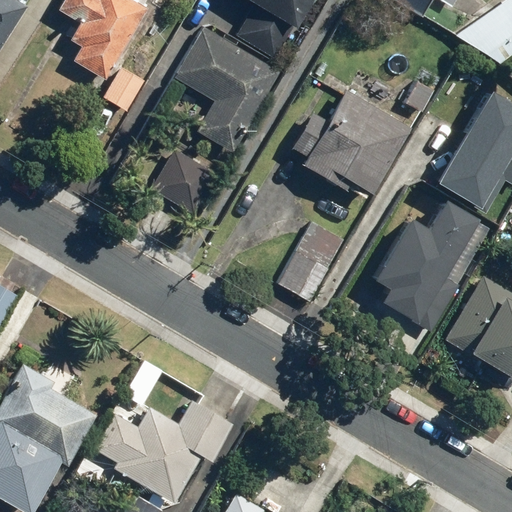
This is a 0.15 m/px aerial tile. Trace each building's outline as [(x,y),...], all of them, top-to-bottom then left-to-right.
[(0,0),(0,50),(31,3),(27,1),(27,0),(0,0)] [(63,0),(60,5),(85,18),(76,36),(84,42),(76,57),(109,77),(151,4),(147,1),(147,0),(63,0)] [(313,0),(266,0),(301,22),(313,0)] [(449,0),(381,0),(413,19),(424,0),(428,0),(445,9),(449,0)] [(511,3),(509,0),(498,0),(447,36),(490,66),(511,48),(511,3)] [(283,66),(205,21),(175,72),(217,96),(202,127),(236,147),(283,66)] [(124,62),(106,93),(130,107),(147,75),(124,62)] [(425,92),(406,82),(394,104),(413,115),(425,92)] [(475,92),(419,187),(462,212),(465,208),(476,215),(496,181),(507,187),(511,179),(511,101),(506,110),(475,92)] [(316,121),(304,113),(283,151),(295,158),(290,167),(308,181),(332,192),(337,186),(359,197),(400,130),(336,93),(316,121)] [(219,172),(176,147),(151,185),(197,210),(219,172)] [(482,231),(432,203),(414,232),(396,222),(359,284),(374,292),(366,305),(401,327),(405,322),(423,335),(451,287),(448,286),(482,231)] [(337,241),(306,223),(273,285),(301,303),(337,241)] [(511,303),(511,298),(476,277),(437,340),(458,353),(456,357),(501,388),(511,371),(511,309),(509,308),(511,303)] [(0,279),(0,319),(19,290),(0,279)] [(164,366),(146,355),(125,389),(143,401),(164,366)] [(57,375),(25,357),(0,399),(0,487),(33,506),(63,453),(70,458),(98,408),(67,391),(52,380),(57,375)] [(115,462),(177,495),(203,447),(214,454),(234,418),(192,395),(180,417),(150,401),(138,421),(116,408),(94,442),(118,456),(115,462)] [(260,511),(265,504),(237,488),(222,511),(260,511)]
